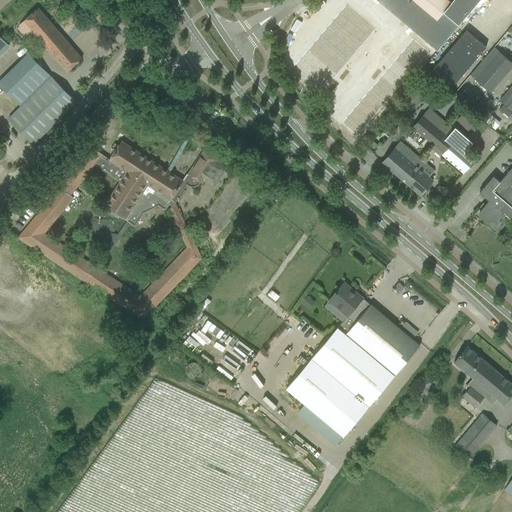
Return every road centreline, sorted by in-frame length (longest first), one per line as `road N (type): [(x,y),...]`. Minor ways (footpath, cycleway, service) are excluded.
road 1 (secondary): [(205,51),(280,133),(511,340)]
road 2 (secondary): [(511,320),(391,220),(280,111),(236,54)]
road 3 (track): [(153,54),(0,225)]
